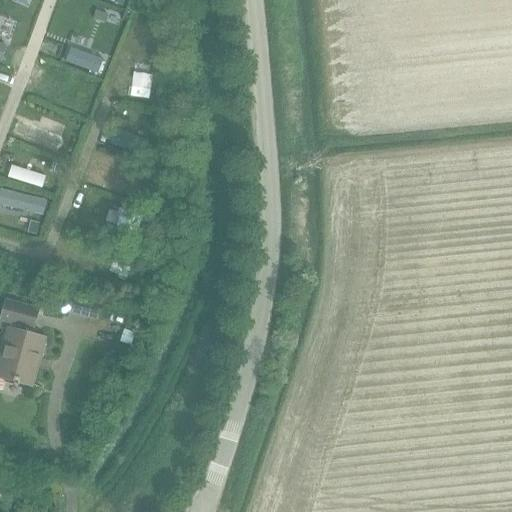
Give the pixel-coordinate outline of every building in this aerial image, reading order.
[(121,0),(82,0),(81,6),(124,18),(129,2),(121,0)] [(86,33),(98,37),(102,25),(90,21),(86,33)] [(141,77),(155,36),(143,32),(129,73),(141,77)] [(96,58),(100,46),(64,34),(60,46),(96,58)] [(0,35),(0,46),(10,50),(14,39),(0,35)] [(64,66),(61,74),(79,81),(82,73),(64,66)] [(146,82),(158,85),(162,71),(151,67),(146,82)] [(57,72),(51,82),(67,93),(74,83),(57,72)] [(0,94),(13,98),(16,85),(0,80),(0,94)] [(47,119),(44,131),(66,137),(69,125),(47,119)] [(25,171),(61,179),(64,166),(28,158),(25,171)] [(134,273),(136,261),(102,255),(100,266),(134,273)] [(11,322),(0,362),(0,376),(31,386),(44,339),(27,334),(29,327),(33,328),(37,310),(6,302),(2,319),(11,322)]
